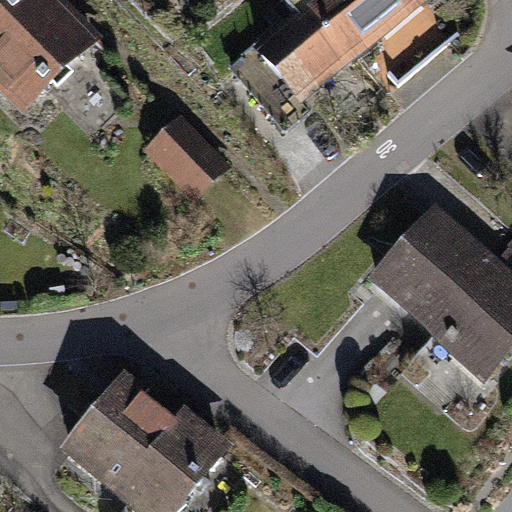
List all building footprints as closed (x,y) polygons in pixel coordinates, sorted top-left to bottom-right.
[(92,39),(53,0),(0,0),(0,84),(22,107),(92,39)] [(411,0),(280,0),(302,25),(262,59),(255,51),(232,71),(286,134),(309,115),(295,99),(411,0)] [(223,170),(180,126),(152,153),(196,197),(223,170)] [(511,346),(511,287),(434,219),(378,282),(485,376),(511,346)] [(174,431),(121,389),(71,452),(147,511),(178,511),(222,457),(180,424),(174,431)]
